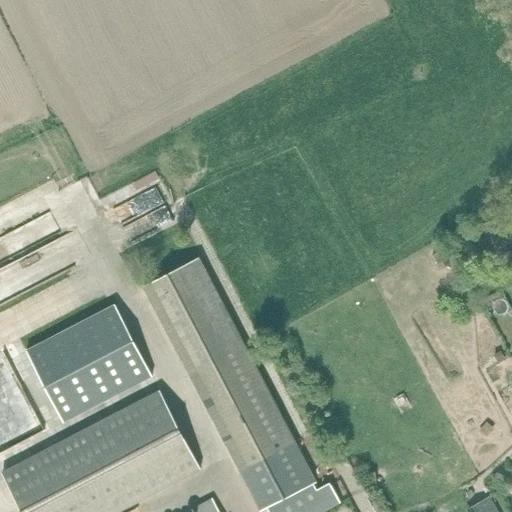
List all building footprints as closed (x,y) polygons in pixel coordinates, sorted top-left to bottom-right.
[(119,227),(132,233),(139,220),(151,226),(159,211),(144,203),(136,219),(126,214),(119,227)] [(0,256),(51,229),(40,209),(0,230),(0,256)] [(506,247),(496,220),(469,229),(479,257),(506,247)] [(430,257),(438,271),(451,262),(443,249),(430,257)] [(201,256),(145,284),(259,511),(265,508),(315,483),(246,345),(201,256)] [(56,282),(0,305),(0,341),(69,312),(56,282)] [(114,304),(27,350),(64,421),(151,375),(114,304)] [(159,391),(0,472),(0,474),(20,511),(115,511),(200,468),(159,391)] [(315,483),(265,508),(267,511),(325,511),(341,503),(329,482),(318,488),(315,483)] [(498,511),(490,496),(465,510),(466,511),(498,511)] [(218,511),(211,498),(190,509),(192,511),(218,511)] [(448,511),(462,504),(458,498),(444,506),(448,511)]
